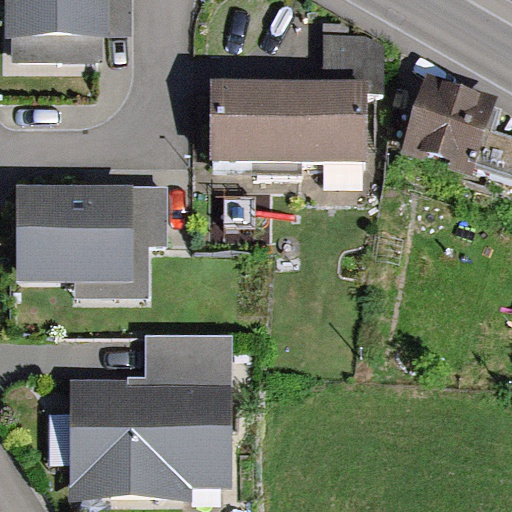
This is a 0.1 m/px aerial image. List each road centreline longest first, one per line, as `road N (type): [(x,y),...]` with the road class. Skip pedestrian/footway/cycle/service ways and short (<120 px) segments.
road 1 (residential): [(166,0),(169,110),(156,138),(123,148),(22,150),(0,162)]
road 2 (tertiary): [(407,0),(511,59)]
